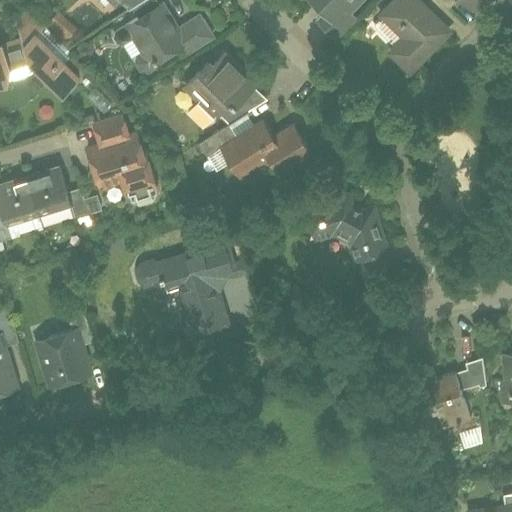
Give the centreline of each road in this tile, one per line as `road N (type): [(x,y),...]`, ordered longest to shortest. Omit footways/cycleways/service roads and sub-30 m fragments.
road 1 (residential): [(434,300),(0,431)]
road 2 (residential): [(250,0),(388,129)]
road 3 (residential): [(511,1),(388,129)]
road 4 (residential): [(388,129),(434,300)]
